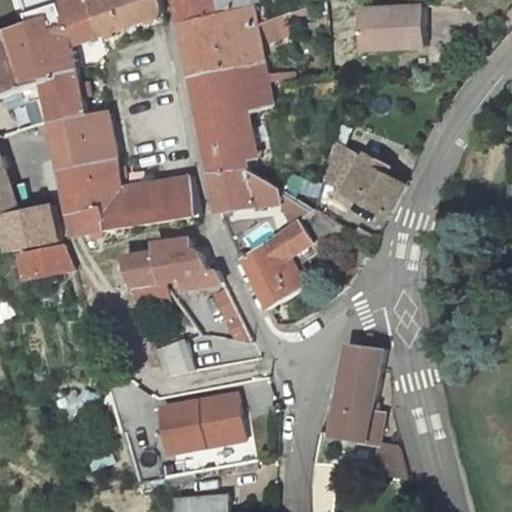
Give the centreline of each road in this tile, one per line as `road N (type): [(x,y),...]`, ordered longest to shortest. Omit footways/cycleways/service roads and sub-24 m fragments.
road 1 (unclassified): [(171,0),(210,216),(295,384)]
road 2 (unclassified): [(399,258),(420,400),(448,511)]
road 3 (unclassified): [(399,258),(448,142),(511,58)]
road 4 (unclassified): [(295,384),(331,329),(399,258)]
road 5 (unclassified): [(295,511),(295,384)]
